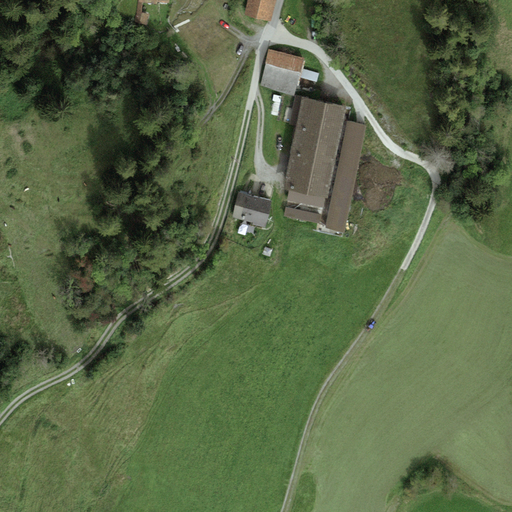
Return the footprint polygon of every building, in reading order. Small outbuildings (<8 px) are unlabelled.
[(137,0),(135,22),(147,24),(149,13),(142,11),(142,0),(137,0)] [(274,0),(246,0),(245,12),(270,18),(274,0)] [(304,56),(269,48),(258,85),(295,93),(304,56)] [(290,124),(295,125),(284,185),(289,186),(287,199),(322,207),(324,193),(327,195),(346,102),(302,94),(301,95),(295,94),(290,124)] [(366,123),(348,120),(325,225),(344,229),(366,123)] [(272,198),(238,191),(232,215),(251,220),(250,221),(265,225),(272,198)] [(320,214),(285,206),(284,215),(318,222),(320,214)]
